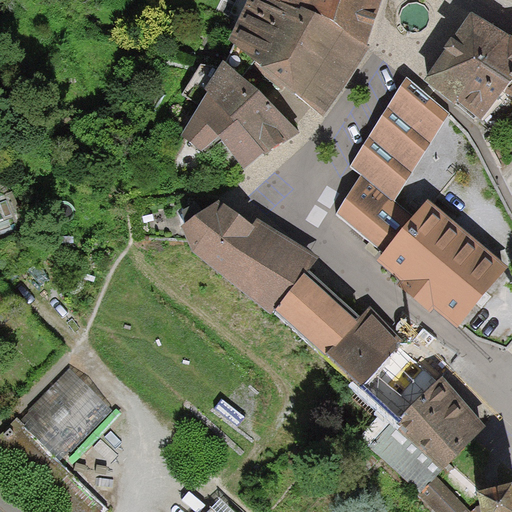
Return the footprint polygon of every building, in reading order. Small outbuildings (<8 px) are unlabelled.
[(316,18),(268,0),(255,0),(234,45),(319,113),(341,86),(364,47),(316,18)] [(381,0),(268,0),(316,18),(364,47),(381,0)] [(481,25),(469,27),(429,85),(454,106),(460,98),(507,40),(481,25)] [(511,42),(507,40),(460,98),(485,120),(511,93),(511,42)] [(299,133),(224,67),(206,92),(210,95),(265,153),(299,133)] [(429,203),(416,217),(396,201),(449,115),(407,80),(351,168),(362,175),(337,215),(385,254),(378,262),(403,284),(399,289),(431,315),(435,310),(457,330),(508,269),(429,203)] [(265,153),(210,95),(197,117),(185,136),(202,151),(220,138),(246,168),(265,153)] [(277,313),(308,273),(318,260),(260,223),(253,232),(226,214),(218,206),(186,230),(196,254),(277,313)] [(308,273),(277,313),(327,358),(360,320),(308,273)] [(370,308),(360,320),(327,358),(326,359),(361,387),(398,346),(402,340),(370,308)] [(439,382),(398,346),(361,387),(400,422),(439,382)] [(22,426),(57,461),(109,408),(74,374),(22,426)] [(445,376),(439,382),(400,422),(396,427),(444,470),(487,426),(445,376)] [(22,426),(17,422),(0,439),(0,445),(66,511),(99,511),(104,508),(57,461),(22,426)] [(481,511),(479,505),(469,511),(438,476),(420,495),(435,511),(481,511)] [(478,494),(483,511),(511,511),(511,484),(511,483),(478,494)] [(234,511),(222,500),(212,509),(215,511),(234,511)]
